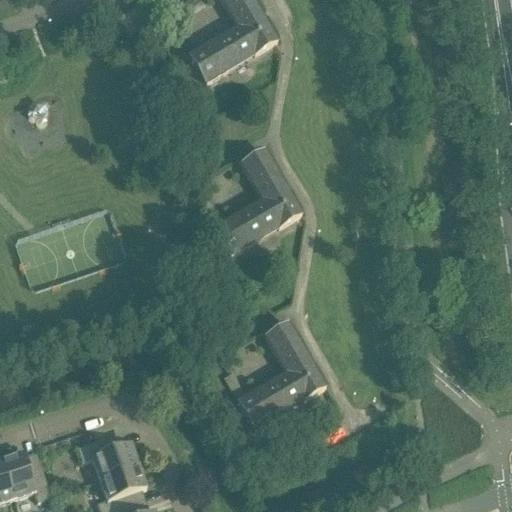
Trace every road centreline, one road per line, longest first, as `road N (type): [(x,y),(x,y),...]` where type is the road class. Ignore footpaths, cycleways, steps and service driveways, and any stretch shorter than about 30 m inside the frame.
road 1 (residential): [(0,443),(104,409),(128,412),(145,427),(176,511)]
road 2 (secondary): [(485,0),(511,205)]
